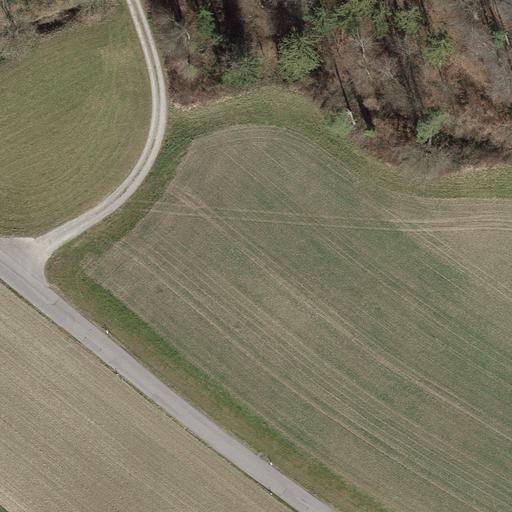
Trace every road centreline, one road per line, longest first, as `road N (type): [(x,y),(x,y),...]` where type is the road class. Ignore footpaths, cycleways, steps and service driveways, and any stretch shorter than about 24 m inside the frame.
road 1 (tertiary): [(0,258),(230,448),(325,511)]
road 2 (track): [(133,0),(156,53),(158,137),(130,188),(74,230),(6,264)]
